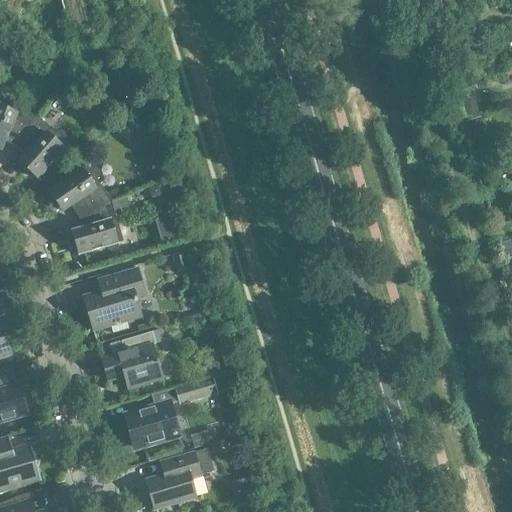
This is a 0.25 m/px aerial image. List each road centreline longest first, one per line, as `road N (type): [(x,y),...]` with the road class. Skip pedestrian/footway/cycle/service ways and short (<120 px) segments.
road 1 (tertiary): [(419,511),(267,0)]
road 2 (residential): [(0,204),(48,275),(111,511)]
